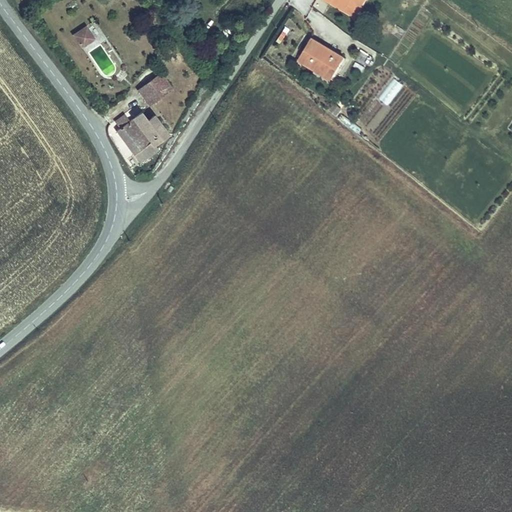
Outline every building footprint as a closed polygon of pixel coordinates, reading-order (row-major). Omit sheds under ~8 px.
[(352,11),(357,0),(323,0),(338,9),(341,4),(352,11)] [(365,0),(357,0),(352,11),(341,4),(338,9),(355,19),(365,0)] [(84,29),(73,37),(81,47),(92,40),(84,29)] [(318,66),(333,76),(344,60),(310,38),(296,59),(314,72),(318,66)] [(330,82),(333,76),(318,66),(314,72),(330,82)] [(160,70),(135,89),(150,109),(157,104),(155,101),(172,87),(160,70)] [(387,106),(403,84),(392,77),(377,98),(387,106)] [(143,114),(117,134),(140,166),(158,152),(156,148),(168,138),(155,119),(150,122),(143,114)]
